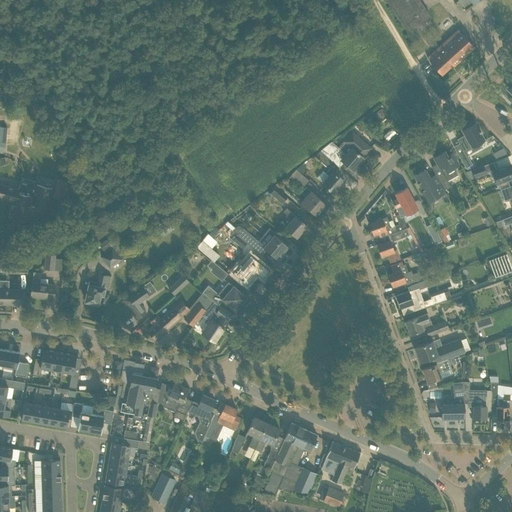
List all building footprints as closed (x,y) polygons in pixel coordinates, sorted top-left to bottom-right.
[(421,0),(388,0),(406,32),(431,18),(421,0)] [(431,62),(430,63),(441,75),(453,64),(454,66),(474,47),(458,29),(427,58),(431,62)] [(380,124),(386,119),(379,108),(372,113),(380,124)] [(459,131),(462,137),(455,141),(462,152),(469,148),(472,153),(479,149),(476,145),(482,141),(478,134),(479,133),(473,124),(459,131)] [(391,128),(382,136),(387,141),(395,133),(391,128)] [(329,158),(334,162),(339,167),(344,162),(353,169),(363,157),(371,148),(352,131),(343,141),(351,147),(345,154),(338,148),(329,158)] [(503,147),(498,151),(501,156),(506,153),(503,147)] [(315,157),(327,167),(332,161),(320,151),(315,157)] [(454,168),(459,165),(452,153),(447,156),(444,151),(433,157),(437,163),(431,167),(444,189),(450,186),(447,181),(457,175),(454,168)] [(463,153),(457,157),(464,169),(470,166),(463,153)] [(492,171),(497,184),(511,178),(511,167),(511,164),(492,171)] [(486,173),(483,165),(471,170),(474,178),(486,173)] [(322,183),(326,186),(333,192),(334,191),(336,191),(339,188),(338,186),(344,180),(330,168),(326,173),(322,170),(316,177),(322,182),(322,183)] [(296,179),(303,186),(308,180),(296,169),(288,177),(294,182),(296,179)] [(444,192),(434,175),(430,178),(425,169),(414,175),(421,187),(421,186),(429,201),(439,195),(444,192)] [(55,188),(53,197),(63,200),(67,181),(66,181),(57,179),(55,188)] [(29,204),(47,208),(52,190),(35,186),(34,190),(20,186),(19,189),(0,184),(0,197),(13,201),(10,215),(25,219),(29,204)] [(511,184),(500,189),(504,200),(511,197),(511,184)] [(268,193),(282,205),(287,199),(273,187),(268,193)] [(325,203),(306,187),(300,193),(305,198),(301,203),(314,215),(316,213),(318,215),(323,209),(321,207),(325,203)] [(395,193),(398,198),(392,201),(398,213),(409,207),(412,214),(417,211),(418,214),(424,210),(418,198),(413,201),(406,188),(395,193)] [(287,215),(285,217),(280,223),(296,237),(306,225),(286,208),(283,212),(287,215)] [(389,234),(406,228),(403,221),(398,214),(395,215),(398,224),(391,227),(386,216),(369,223),(373,234),(378,233),(380,238),(389,234)] [(511,215),(502,219),(504,225),(511,223),(511,225),(511,215)] [(171,216),(156,228),(162,236),(177,225),(171,216)] [(488,216),(483,219),(487,226),(491,223),(488,216)] [(432,223),(426,226),(435,244),(441,240),(432,223)] [(441,238),(441,237),(444,243),(451,239),(444,227),(437,231),(441,238)] [(237,235),(246,243),(253,249),(258,242),(242,228),(237,235)] [(406,228),(389,234),(392,241),(393,242),(395,241),(395,240),(408,235),(406,228)] [(242,249),(246,243),(237,235),(235,234),(230,239),(242,249)] [(263,248),(270,253),(277,260),(288,247),(273,235),(263,248)] [(459,238),(458,238),(461,246),(467,244),(464,236),(459,238)] [(201,240),(196,247),(213,261),(219,255),(201,240)] [(377,244),(381,256),(387,253),(390,261),(398,258),(395,250),(393,251),(389,240),(377,244)] [(101,256),(109,268),(121,259),(109,243),(101,248),(105,253),(101,256)] [(267,277),(271,270),(263,266),(249,253),(238,265),(236,263),(230,270),(238,277),(246,284),(252,277),(250,275),(255,271),(262,277),(264,275),(267,277)] [(511,269),(506,253),(488,260),(495,277),(511,270),(511,269)] [(44,269),(54,270),(55,255),(46,254),(44,269)] [(2,273),(27,274),(28,261),(3,259),(2,273)] [(178,261),(174,266),(178,269),(182,265),(178,261)] [(394,285),(396,290),(418,282),(424,280),(435,276),(432,267),(412,274),(411,270),(408,272),(405,264),(403,265),(401,261),(391,265),(393,272),(388,274),(392,286),(394,285)] [(30,295),(45,297),(44,299),(53,300),(55,285),(47,284),(47,283),(40,282),(41,273),(33,272),(32,282),(30,295)] [(103,294),(107,276),(99,274),(97,282),(89,281),(85,301),(98,304),(98,303),(106,305),(108,295),(103,294)] [(174,294),(182,286),(177,280),(168,288),(174,294)] [(202,292),(218,305),(223,299),(235,309),(240,304),(241,304),(245,299),(244,298),(246,297),(228,282),(218,293),(208,285),(202,292)] [(150,295),(143,285),(121,301),(128,311),(130,310),(131,311),(136,319),(146,312),(139,302),(150,295)] [(408,291),(396,296),(403,315),(446,299),(446,298),(444,292),(443,291),(430,296),(431,298),(423,301),(418,287),(408,291)] [(0,303),(19,305),(20,289),(0,288),(0,303)] [(457,299),(455,302),(456,305),(459,306),(461,306),(463,305),(465,302),(464,299),(461,298),(459,298),(457,299)] [(195,324),(206,310),(197,303),(184,319),(192,326),(194,323),(195,324)] [(211,320),(203,333),(203,332),(202,333),(214,341),(223,328),(232,314),(220,306),(216,313),(214,311),(209,319),(211,320)] [(181,317),(172,307),(160,318),(157,315),(149,322),(153,325),(146,331),(155,341),(181,317)] [(426,328),(429,336),(448,329),(444,320),(431,325),(427,313),(425,314),(405,321),(410,334),(426,328)] [(432,341),(430,341),(415,347),(420,361),(427,359),(429,365),(435,363),(447,358),(450,357),(458,354),(464,352),(460,339),(445,345),(446,346),(435,350),(432,341)] [(18,361),(19,352),(0,348),(0,364),(16,367),(14,375),(25,377),(28,363),(18,361)] [(43,349),(41,359),(35,358),(32,375),(40,376),(41,367),(51,369),(54,351),(43,349)] [(54,351),(51,369),(62,371),(65,353),(54,351)] [(62,371),(73,373),(76,355),(65,353),(62,371)] [(458,354),(450,357),(453,364),(459,361),(458,354)] [(435,363),(422,368),(428,383),(441,378),(439,373),(451,368),(447,358),(435,363)] [(148,376),(157,378),(158,368),(124,359),(120,381),(123,382),(130,383),(132,373),(142,375),(143,372),(148,373),(148,376)] [(329,379),(333,379),(338,381),(340,374),(331,371),(329,379)] [(148,373),(143,372),(142,375),(132,373),(130,383),(123,382),(117,410),(139,414),(143,397),(152,399),(153,392),(154,392),(157,378),(148,376),(148,373)] [(0,396),(5,398),(8,386),(23,389),(24,382),(1,378),(0,383),(0,396)] [(175,412),(173,416),(183,420),(185,414),(185,415),(192,401),(185,397),(188,388),(174,382),(163,406),(175,412)] [(453,404),(441,404),(441,418),(457,417),(464,417),(464,407),(464,404),(462,404),(461,382),(451,383),(453,404)] [(475,390),(469,390),(469,382),(462,382),(464,403),(468,404),(467,406),(474,406),(473,418),(485,419),(486,410),(491,410),(491,404),(491,396),(490,390),(490,391),(485,390),(484,390),(484,395),(474,395),(475,390)] [(491,396),(491,404),(496,404),(496,419),(508,420),(509,407),(507,407),(507,401),(509,401),(509,393),(503,393),(503,399),(497,399),(497,382),(491,382),(491,396)] [(199,432),(204,434),(204,435),(214,414),(209,412),(215,399),(203,394),(198,404),(192,402),(189,409),(206,417),(205,420),(199,432)] [(0,415),(8,417),(10,410),(3,409),(5,398),(0,396),(0,415)] [(142,440),(148,441),(156,402),(150,401),(142,440)] [(33,404),(24,402),(21,419),(30,421),(33,404)] [(71,416),(79,417),(77,429),(89,431),(92,413),(80,411),(81,404),(73,402),(71,416)] [(33,404),(30,421),(39,422),(42,405),(33,404)] [(235,429),(240,418),(234,415),(237,409),(225,404),(220,413),(219,416),(214,414),(204,435),(204,434),(201,440),(197,450),(203,452),(207,443),(214,427),(220,430),(223,424),(235,429)] [(39,422),(48,424),(51,407),(42,405),(39,422)] [(48,424),(57,426),(60,408),(51,407),(48,424)] [(69,410),(60,408),(57,426),(66,427),(69,410)] [(92,413),(89,431),(100,433),(102,421),(111,423),(113,409),(105,408),(104,415),(92,413)] [(118,417),(115,433),(124,434),(126,418),(118,417)] [(248,446),(254,449),(266,423),(253,417),(247,431),(253,434),(248,446)] [(266,423),(254,449),(250,459),(255,462),(265,440),(273,443),(279,429),(266,423)] [(277,452),(270,468),(272,469),(263,490),(274,495),(278,488),(308,492),(313,482),(298,475),(302,467),(297,464),(304,447),(310,450),(317,435),(291,423),(277,452)] [(236,433),(235,437),(237,438),(231,450),(237,453),(245,437),(239,434),(237,433),(236,433)] [(110,452),(128,455),(130,446),(137,447),(138,440),(125,438),(124,443),(111,441),(110,452)] [(331,480),(340,483),(346,469),(348,469),(346,474),(350,476),(360,453),(332,441),(326,456),(336,460),(333,466),(336,467),(331,480)] [(1,467),(14,467),(15,461),(10,459),(12,448),(0,446),(0,458),(2,459),(1,467)] [(263,465),(270,468),(277,452),(271,449),(263,465)] [(127,465),(128,455),(110,452),(108,461),(127,465)] [(41,474),(60,474),(60,459),(41,460),(41,474)] [(106,472),(125,475),(127,465),(108,461),(106,472)] [(14,467),(1,467),(0,466),(0,478),(1,479),(1,485),(11,484),(14,484),(14,467)] [(125,475),(106,472),(105,481),(123,485),(125,475)] [(161,472),(149,496),(164,503),(175,479),(161,472)] [(61,488),(60,474),(41,474),(42,488),(61,488)] [(256,475),(253,481),(260,484),(263,478),(256,475)] [(183,479),(177,499),(183,500),(189,481),(183,479)] [(11,484),(1,485),(0,484),(0,495),(11,495),(11,484)] [(102,498),(121,502),(123,487),(104,484),(102,498)] [(322,501),(337,507),(343,493),(328,487),(322,501)] [(61,502),(61,488),(42,488),(42,503),(61,502)] [(14,495),(11,495),(0,495),(0,507),(8,507),(14,507),(14,495)] [(119,511),(121,502),(102,498),(99,511),(119,511)] [(42,503),(42,511),(61,511),(61,502),(42,503)]
